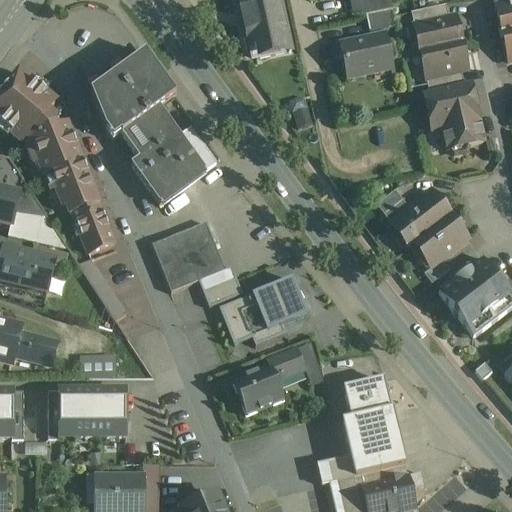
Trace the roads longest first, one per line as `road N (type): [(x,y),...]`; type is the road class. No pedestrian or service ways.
road 1 (secondary): [(511,464),(143,0)]
road 2 (residential): [(7,22),(40,44),(81,100),(245,511)]
